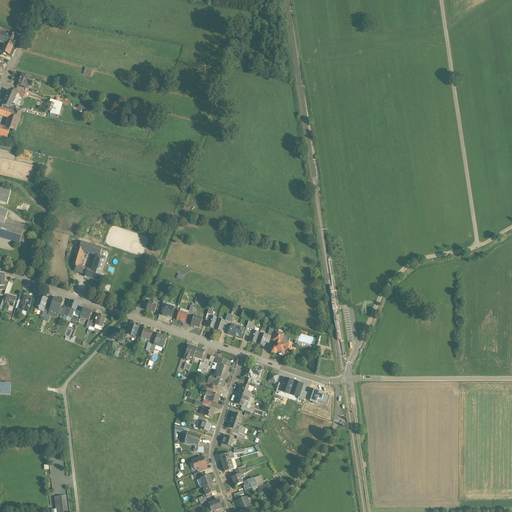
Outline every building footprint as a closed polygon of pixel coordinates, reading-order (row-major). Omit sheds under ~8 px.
[(9,35),(3,32),(1,38),(0,37),(0,42),(4,45),(12,48),(13,47),(14,47),(16,42),(15,41),(17,39),(15,38),(9,35)] [(12,48),(4,45),(2,49),(1,52),(4,53),(3,55),(5,55),(5,54),(9,56),(12,48)] [(34,77),(20,74),(17,86),(26,89),(28,82),(32,83),(34,77)] [(22,102),(25,92),(17,90),(14,89),(12,93),(19,96),(17,100),(22,102)] [(12,93),(9,92),(7,96),(17,100),(19,96),(12,93)] [(17,100),(7,96),(3,106),(8,108),(8,107),(9,105),(11,106),(12,104),(15,105),(17,100)] [(50,113),(60,116),(63,104),(50,100),(50,102),(53,104),(51,111),(50,113)] [(15,110),(14,114),(9,112),(8,118),(5,128),(10,130),(16,132),(22,111),(15,110)] [(5,128),(0,126),(0,136),(7,139),(10,130),(5,128)] [(18,149),(0,144),(0,148),(17,153),(18,149)] [(11,192),(0,188),(0,202),(7,205),(11,192)] [(25,226),(5,220),(4,225),(23,231),(25,226)] [(0,237),(19,244),(20,242),(27,245),(31,233),(23,231),(0,224),(0,237)] [(102,249),(81,242),(79,250),(82,251),(97,256),(100,257),(102,249)] [(79,250),(77,249),(72,264),(75,271),(81,273),(83,268),(78,266),(82,251),(79,250)] [(100,257),(97,256),(92,270),(94,271),(101,274),(106,261),(104,258),(100,257)] [(92,270),(87,269),(85,275),(85,277),(92,279),(94,271),(92,270)] [(101,274),(94,271),(92,279),(98,281),(101,274)] [(0,286),(0,290),(3,290),(6,291),(9,283),(4,281),(4,286),(0,286)] [(16,298),(7,295),(4,304),(3,309),(8,311),(9,306),(13,307),(16,298)] [(23,297),(21,301),(18,310),(27,313),(31,300),(23,297)] [(48,300),(39,297),(35,309),(42,312),(43,312),(44,311),(48,300)] [(54,299),(50,311),(58,314),(60,309),(62,302),(54,299)] [(78,304),(70,301),(67,309),(72,311),(75,312),(78,304)] [(159,306),(149,302),(146,311),(154,314),(155,310),(157,311),(159,306)] [(166,306),(165,306),(165,308),(162,316),(167,317),(171,318),(174,309),(166,306)] [(92,313),(83,310),(80,317),(84,319),(89,321),(92,313)] [(188,315),(180,312),(179,312),(176,320),(177,320),(182,322),(181,322),(185,324),(188,315)] [(105,317),(98,315),(97,319),(97,318),(96,319),(95,319),(95,320),(95,321),(96,321),(96,322),(95,325),(102,328),(105,317)] [(202,319),(194,316),(191,326),(199,329),(202,319)] [(217,319),(210,316),(206,326),(214,328),(217,319)] [(217,319),(214,328),(222,331),(225,322),(217,319)] [(239,326),(231,324),(227,333),(235,336),(239,326)] [(138,328),(130,326),(127,335),(135,338),(138,328)] [(246,329),(239,326),(235,336),(243,339),(246,329)] [(152,333),(144,330),(141,338),(145,339),(149,341),(152,333)] [(260,334),(252,331),(249,341),(256,343),(260,334)] [(283,336),(282,334),(278,332),(276,333),(273,332),(272,334),(277,336),(275,342),(274,348),(273,347),(271,349),(270,351),(271,354),(274,355),(276,353),(279,353),(279,354),(283,356),(284,355),(285,351),(286,350),(287,350),(289,345),(288,344),(290,339),(289,338),(283,336)] [(267,336),(260,334),(256,343),(264,346),(267,336)] [(166,338),(158,335),(154,345),(154,346),(155,346),(158,347),(159,346),(163,347),(166,338)] [(121,349),(117,348),(119,344),(114,342),(112,349),(121,352),(121,349)] [(196,349),(189,347),(184,360),(188,361),(189,357),(193,359),(196,349)] [(205,352),(196,349),(193,359),(201,362),(205,352)] [(230,363),(216,358),(214,363),(213,367),(212,369),(218,372),(220,365),(228,368),(230,363)] [(218,372),(216,377),(225,380),(229,369),(228,368),(220,365),(218,372)] [(258,368),(253,366),(252,367),(248,366),(244,377),(250,379),(249,383),(259,386),(260,383),(259,381),(262,371),(258,369),(258,368)] [(278,376),(271,373),(269,381),(275,383),(278,376)] [(212,386),(212,387),(214,387),(222,390),(223,387),(224,387),(226,383),(224,383),(225,380),(216,377),(214,381),(212,386)] [(289,395),(294,382),(285,379),(283,385),(280,392),(289,395)] [(302,385),(294,382),(289,395),(298,398),(300,391),(302,385)] [(11,384),(0,383),(0,394),(10,395),(11,384)] [(252,394),(246,392),(247,387),(241,385),(238,394),(250,398),(252,394)] [(318,402),(321,403),(323,396),(320,395),(321,392),(313,389),(309,400),(310,400),(310,402),(313,402),(312,403),(317,405),(318,402)] [(307,393),(300,391),(298,398),(297,399),(304,401),(307,393)] [(212,394),(212,393),(211,394),(210,398),(209,402),(210,402),(217,405),(220,396),(212,394)] [(250,398),(238,394),(234,404),(241,407),(243,407),(244,402),(248,403),(250,398)] [(330,396),(324,394),(323,396),(321,403),(327,405),(330,396)] [(205,408),(202,408),(200,415),(211,419),(214,411),(207,409),(205,408)] [(243,416),(233,413),(232,418),(231,420),(230,421),(240,424),(243,416)] [(240,424),(230,421),(228,429),(231,430),(237,432),(239,427),(240,424)] [(210,425),(200,422),(197,430),(207,433),(210,425)] [(185,429),(174,425),(175,432),(176,433),(183,434),(185,429)] [(189,434),(188,434),(187,436),(185,442),(198,447),(201,438),(189,434)] [(233,439),(225,436),(222,445),(229,447),(230,448),(233,439)] [(225,455),(220,457),(222,463),(230,460),(233,460),(231,454),(225,456),(225,455)] [(202,458),(192,462),(195,470),(197,470),(198,473),(199,473),(207,470),(205,466),(204,463),(202,458)] [(230,460),(222,463),(224,472),(233,470),(230,460)] [(238,476),(231,478),(234,487),(242,484),(242,483),(239,476),(239,475),(238,476)] [(209,476),(200,480),(203,488),(212,484),(209,476)] [(261,476),(254,479),(256,486),(263,483),(261,476)] [(254,479),(246,482),(247,486),(249,485),(251,488),(256,486),(254,479)] [(246,482),(242,483),(242,484),(245,490),(251,488),(249,485),(247,486),(246,482)] [(203,488),(202,488),(204,491),(205,491),(206,495),(211,493),(211,494),(215,492),(212,484),(203,488)] [(51,510),(51,511),(67,511),(65,497),(55,498),(56,509),(51,510)] [(246,498),(237,502),(240,511),(250,508),(246,498)] [(218,501),(208,505),(210,509),(211,509),(211,511),(213,511),(216,511),(222,509),(220,504),(218,501)]
